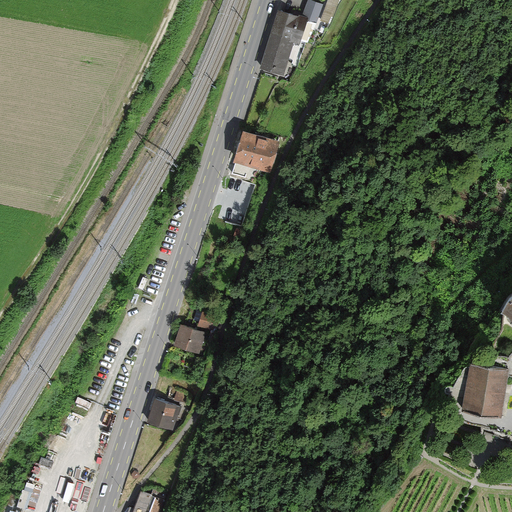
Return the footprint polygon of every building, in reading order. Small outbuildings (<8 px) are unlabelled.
[(337,0),(328,0),(321,20),(323,21),(322,26),(325,27),(326,22),(329,23),(337,0)] [(321,5),(307,1),(301,20),(306,22),(315,24),(321,5)] [(301,20),(277,13),(259,73),(282,79),(292,44),(299,46),(306,22),(301,20)] [(277,143),(242,134),(234,165),(269,174),(277,143)] [(511,296),(509,299),(503,310),(511,318),(511,296)] [(217,312),(200,307),(195,324),(200,325),(212,329),(217,312)] [(195,324),(179,319),(173,342),(193,348),(200,325),(195,324)] [(470,361),(462,408),(502,415),(506,391),(510,368),(470,361)] [(178,402),(155,395),(146,421),(170,428),(178,402)] [(28,508),(37,482),(28,479),(19,505),(28,508)] [(131,511),(156,511),(161,499),(141,489),(131,511)]
